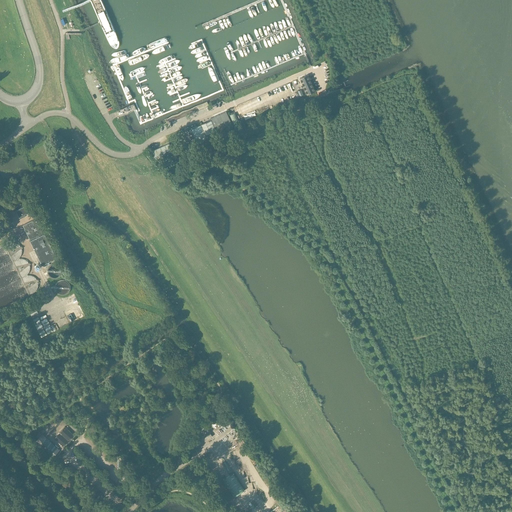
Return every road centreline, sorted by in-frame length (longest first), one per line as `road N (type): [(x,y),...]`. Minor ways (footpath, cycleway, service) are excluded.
road 1 (track): [(330,511),(70,117)]
road 2 (track): [(205,149),(323,255),(456,511)]
road 3 (unclassified): [(27,124),(61,113),(121,155),(224,107)]
road 4 (track): [(330,167),(388,266),(416,347)]
road 5 (track): [(439,123),(511,276)]
road 6 (track): [(333,100),(413,73),(439,123)]
